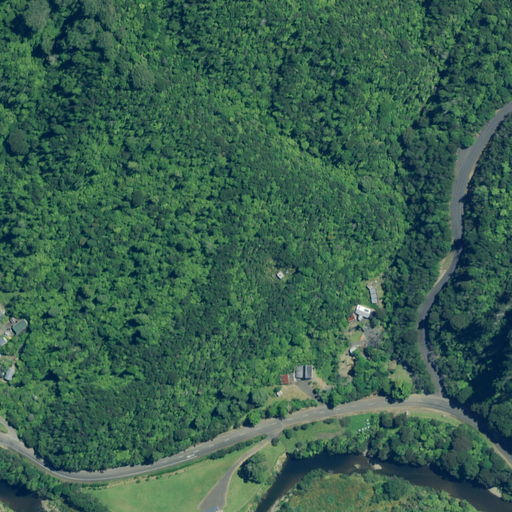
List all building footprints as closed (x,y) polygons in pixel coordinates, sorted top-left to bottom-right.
[(377,288),(371,290),(374,304),(380,302),(377,288)] [(355,312),(361,315),(360,319),(363,321),(365,316),(369,318),(373,310),(358,304),(355,312)] [(373,310),(369,318),(376,321),(380,312),(373,310)] [(357,320),(355,314),(348,317),(351,323),(357,320)] [(30,325),(25,319),(15,328),(21,334),(30,325)] [(361,350),(357,345),(351,351),(355,355),(361,350)] [(314,378),(314,366),(300,366),(299,378),(314,378)] [(298,372),(289,373),(291,383),(299,382),(298,372)]
